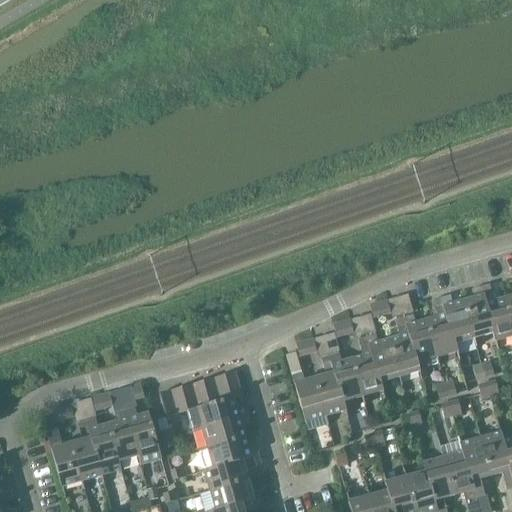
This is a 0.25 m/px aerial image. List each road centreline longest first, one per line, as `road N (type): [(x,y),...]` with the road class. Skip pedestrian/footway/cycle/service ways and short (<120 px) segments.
road 1 (residential): [(244,343),(388,279),(511,239)]
road 2 (residential): [(11,426),(42,396),(244,343)]
road 3 (residential): [(319,480),(284,482),(244,343)]
